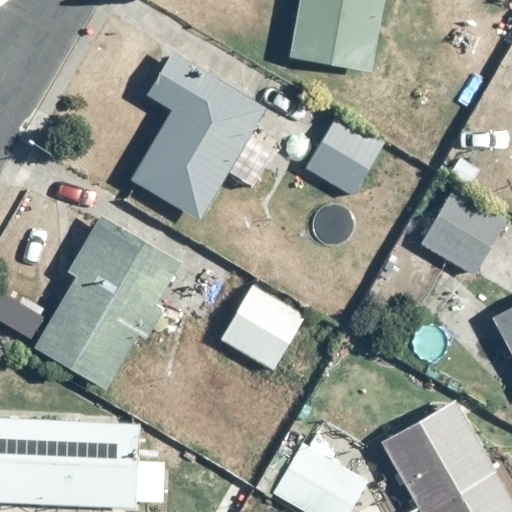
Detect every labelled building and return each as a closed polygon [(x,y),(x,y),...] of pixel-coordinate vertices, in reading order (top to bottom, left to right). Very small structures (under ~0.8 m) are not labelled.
[(383,0),(301,0),(291,57),(370,71),(383,0)] [(171,111),(130,179),(199,220),(267,107),(175,53),(148,98),(171,111)] [(380,148),(335,120),(305,168),(350,196),(380,148)] [(507,219),(455,185),(420,239),(472,273),(507,219)] [(77,278),(36,347),(105,388),(180,262),(102,216),(68,273),(77,278)] [(298,324),(243,293),(219,337),(274,368),(298,324)] [(511,307),(492,319),(511,355),(511,307)] [(0,345),(0,384),(7,388),(24,361),(0,345)] [(511,511),(511,498),(456,400),(382,441),(422,511),(511,511)] [(0,417),(0,503),(136,510),(140,424),(0,417)] [(348,511),(367,479),(299,441),(272,490),(311,511),(348,511)]
